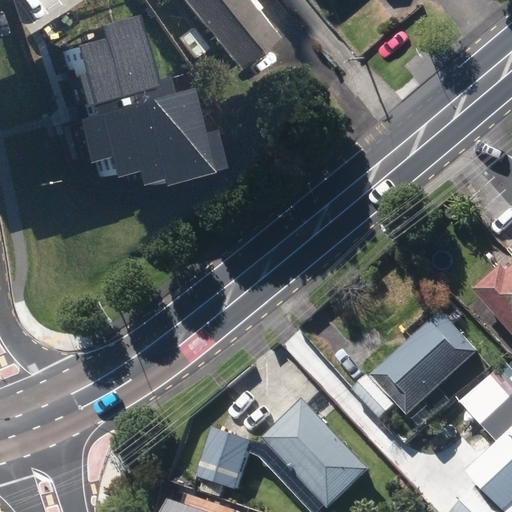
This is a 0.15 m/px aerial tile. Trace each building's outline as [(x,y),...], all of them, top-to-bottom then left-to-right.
[(172,0),(231,71),(270,39),(237,0),(172,0)] [(66,120),(77,162),(101,156),(107,177),(126,172),(129,185),(153,179),(155,185),(202,173),(180,89),(146,98),(125,18),(91,27),(94,40),(63,48),(81,116),(66,120)] [(176,40),(191,60),(203,51),(188,30),(176,40)] [(476,293),(511,334),(511,272),(508,275),(503,270),(476,293)] [(354,392),(382,422),(398,408),(408,419),(479,355),(443,315),(371,380),(369,379),(354,392)] [(511,398),(511,380),(508,376),(479,403),(492,417),(511,398)] [(263,441),(329,511),(369,473),(303,403),(263,441)] [(196,474),(234,487),(249,441),(212,428),(196,474)] [(454,511),(504,511),(511,505),(511,433),(467,475),(480,488),(454,511)] [(203,511),(168,500),(163,511),(203,511)]
